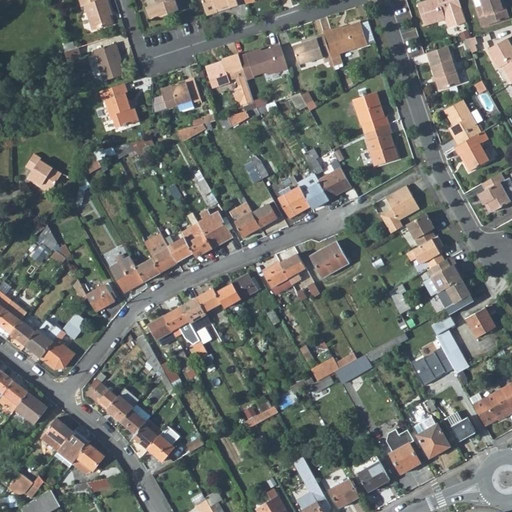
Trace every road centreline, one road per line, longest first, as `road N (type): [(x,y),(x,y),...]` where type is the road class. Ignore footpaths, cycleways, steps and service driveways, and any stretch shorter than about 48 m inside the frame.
road 1 (residential): [(62,396),(131,310),(167,286),(323,224)]
road 2 (residential): [(511,257),(479,241),(442,178),(380,0)]
road 3 (residential): [(121,0),(134,39),(166,53),(352,0)]
road 4 (residential): [(157,511),(125,456),(62,396)]
